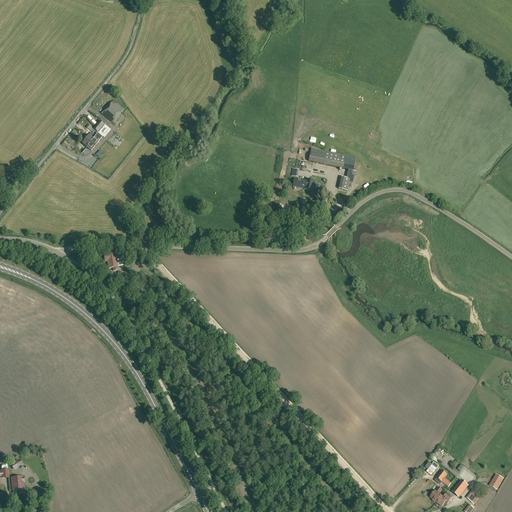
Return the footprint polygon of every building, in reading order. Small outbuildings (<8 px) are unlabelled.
[(123,110),(113,101),(108,107),(107,106),(101,113),(113,124),(119,116),(123,110)] [(105,124),(101,120),(93,129),(98,133),(105,124)] [(87,148),(97,135),(95,133),(94,134),(93,133),(92,134),(91,133),(82,144),(87,148)] [(102,138),(97,135),(87,148),(91,151),(102,138)] [(311,149),(309,162),(348,170),(352,171),(355,158),(345,156),(311,149)] [(339,189),(347,191),(349,186),(351,187),(352,183),(353,183),(355,172),(352,171),(348,170),(346,178),(341,177),(339,189)] [(305,180),(305,181),(294,179),(293,187),(304,189),(304,190),(313,191),(314,182),(305,180)] [(114,272),(118,271),(116,253),(107,254),(104,255),(105,262),(108,262),(109,269),(113,268),(114,272)] [(438,466),(434,463),(426,472),(431,476),(438,466)] [(8,470),(1,471),(1,479),(9,478),(8,470)] [(451,484),(451,483),(445,478),(447,475),(441,471),(436,478),(441,482),(448,487),(451,484)] [(496,475),(490,486),(497,490),(503,479),(496,475)] [(23,482),(24,482),(24,477),(23,478),(23,477),(12,478),(13,490),(17,490),(18,494),(24,493),(23,482)] [(461,481),(452,492),(456,495),(459,497),(462,493),(467,486),(461,481)] [(430,498),(432,500),(432,501),(434,503),(435,502),(436,502),(441,496),(438,494),(441,490),(438,488),(430,498)] [(474,490),(467,498),(474,504),(481,497),(474,490)] [(441,496),(436,502),(441,507),(445,502),(447,504),(450,501),(449,501),(452,497),(447,493),(443,498),(441,496)]
